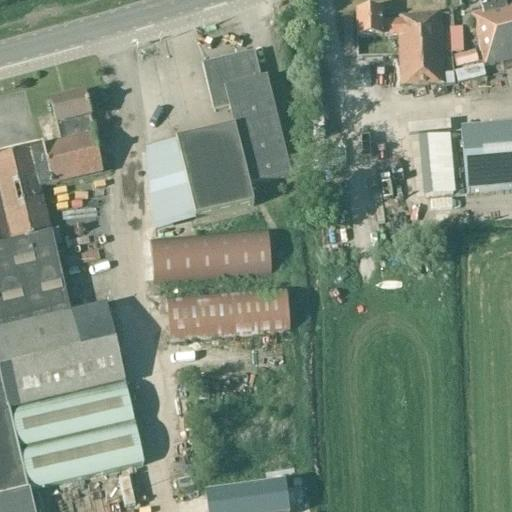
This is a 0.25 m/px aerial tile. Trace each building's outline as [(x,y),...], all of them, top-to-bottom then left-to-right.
[(504,1),(503,0),(478,0),(480,7),(482,14),(471,17),(478,46),(477,46),(483,70),(511,62),(511,10),(506,12),(503,1),(504,1)] [(381,25),(381,12),(355,14),(357,40),(397,38),(400,88),(445,85),(440,17),(397,19),(397,24),(381,25)] [(259,82),(253,56),(202,68),(213,114),(229,110),(234,131),(171,146),(171,147),(175,146),(194,223),(252,209),(247,189),(289,179),(266,81),(259,82)] [(0,158),(0,511),(31,511),(8,415),(124,387),(105,307),(69,316),(39,191),(100,176),(90,137),(92,137),(83,97),(50,105),(60,145),(0,158)] [(442,121),(441,108),(415,110),(416,124),(442,121)] [(511,127),(460,133),(465,195),(511,191),(511,127)] [(447,191),(446,151),(426,152),(427,191),(447,191)] [(153,285),(271,275),(267,232),(150,242),(153,285)] [(169,346),(289,335),(285,292),(165,302),(169,346)] [(124,387),(8,415),(27,493),(142,465),(124,387)] [(286,511),(283,487),(205,498),(206,511),(286,511)]
